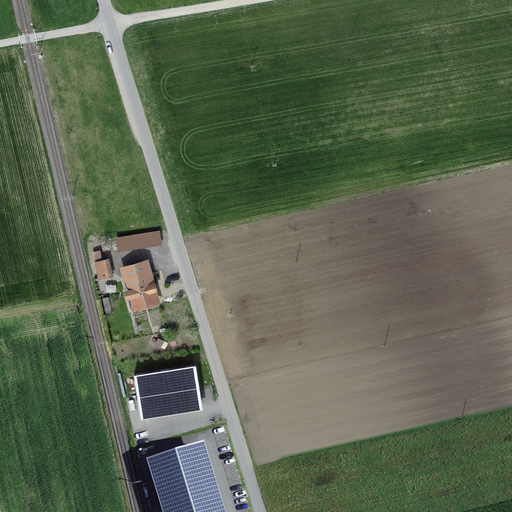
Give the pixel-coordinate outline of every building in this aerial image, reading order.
[(118,238),(119,250),(130,248),(128,236),(118,238)] [(93,252),(99,278),(110,275),(107,261),(101,262),(98,251),(93,252)] [(155,302),(152,293),(156,292),(147,264),(138,267),(137,264),(123,268),(127,280),(128,279),(132,293),(128,294),(133,309),(155,302)] [(134,374),(140,411),(201,402),(195,365),(134,374)] [(221,511),(202,447),(151,462),(166,511),(221,511)]
